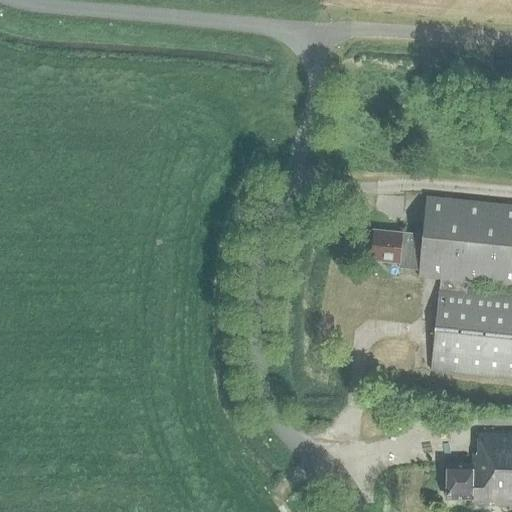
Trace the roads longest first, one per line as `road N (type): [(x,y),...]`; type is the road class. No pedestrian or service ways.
road 1 (unclassified): [(351,511),(334,471),(270,418),(255,365),(261,253),(317,91),(302,48),(266,26),(13,0)]
road 2 (track): [(291,173),(326,185),(511,195)]
